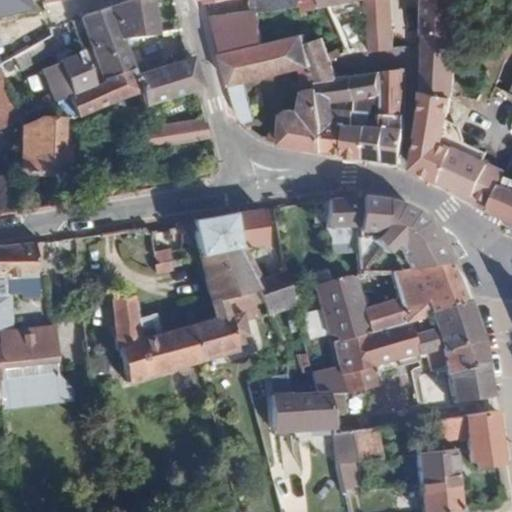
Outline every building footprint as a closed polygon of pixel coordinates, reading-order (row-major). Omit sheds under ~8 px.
[(0,0),(0,19),(32,11),(29,0),(0,0)] [(152,0),(117,0),(110,3),(120,37),(123,36),(157,31),(152,0)] [(264,0),(267,9),(300,2),(299,0),(264,0)] [(389,0),(363,0),(366,23),(391,20),(389,0)] [(456,35),(460,0),(423,0),(423,31),(456,35)] [(110,3),(79,13),(91,45),(102,78),(133,67),(123,36),(120,37),(110,3)] [(349,51),(331,3),(321,5),(340,53),(349,51)] [(258,10),(211,13),(223,52),(261,43),(258,10)] [(79,13),(69,16),(82,48),(91,45),(79,13)] [(391,20),(366,23),(369,51),(392,48),(391,20)] [(453,62),(456,35),(423,31),(421,108),(412,166),(473,195),(488,162),(484,160),(487,152),(465,143),(461,129),(447,122),(453,62)] [(261,43),(223,52),(232,83),(301,67),(312,65),(305,41),(303,33),(261,43)] [(152,36),(153,54),(176,53),(176,36),(152,36)] [(312,65),(301,67),(305,87),(322,86),(322,79),(335,77),(322,37),(305,41),(312,65)] [(96,82),(82,48),(57,59),(58,60),(71,94),(96,82)] [(190,55),(163,64),(173,97),(195,91),(202,89),(190,55)] [(71,94),(58,60),(41,67),(55,101),(69,95),(71,94)] [(163,64),(135,73),(133,74),(139,90),(144,105),(173,97),(163,64)] [(403,66),(380,70),(380,96),(380,114),(403,112),(403,66)] [(103,79),(96,82),(71,94),(69,95),(72,105),(76,114),(139,90),(133,74),(135,73),(133,67),(102,78),(103,79)] [(0,125),(22,117),(0,68),(0,125)] [(380,70),(352,74),(355,98),(380,96),(380,70)] [(322,79),(322,86),(323,97),(355,98),(352,74),(322,79)] [(240,125),(256,120),(245,83),(230,88),(240,125)] [(282,112),(281,141),(323,149),(325,123),(324,108),(323,97),(322,86),(305,87),(302,108),(290,107),(282,112)] [(69,95),(55,101),(59,110),(72,105),(69,95)] [(323,97),(324,108),(334,108),(334,97),(323,97)] [(325,123),(323,149),(343,153),(345,125),(354,126),(354,118),(354,109),(334,108),(324,108),(325,123)] [(157,144),(208,137),(203,117),(202,117),(131,127),(157,144)] [(345,125),(343,153),(363,155),(364,120),(354,118),(354,126),(345,125)] [(59,146),(59,120),(39,120),(23,125),(22,171),(64,171),(64,146),(59,146)] [(364,120),(363,155),(399,160),(403,124),(385,126),(385,122),(364,120)] [(270,130),(268,139),(281,141),(281,133),(270,130)] [(506,171),(488,162),(473,195),(490,202),(500,181),(506,171)] [(511,187),(500,181),(490,202),(487,208),(511,217),(511,187)] [(356,195),(325,197),(323,228),(353,226),(356,195)] [(388,200),(356,195),(353,226),(354,252),(360,274),(391,270),(445,264),(419,213),(388,200)] [(231,212),(236,248),(263,242),(259,208),(231,212)] [(185,219),(196,254),(236,248),(231,212),(185,219)] [(0,244),(0,278),(3,278),(5,295),(34,294),(31,276),(34,275),(30,240),(0,244)] [(236,248),(196,254),(210,303),(220,300),(256,290),(252,283),(236,248)] [(170,249),(153,250),(154,272),(171,271),(170,249)] [(464,303),(445,264),(391,270),(397,298),(360,309),(352,281),(348,279),(313,285),(328,341),(405,321),(432,315),(464,303)] [(285,271),(252,283),(256,290),(268,314),(293,304),(285,271)] [(116,349),(125,380),(197,359),(188,327),(140,340),(137,320),(133,294),(108,299),(114,350),(116,349)] [(188,327),(197,359),(235,348),(232,340),(245,336),(239,314),(226,318),(220,300),(210,303),(215,320),(188,327)] [(472,324),(464,303),(432,315),(405,321),(414,353),(424,351),(439,347),(438,344),(450,341),(448,330),(472,324)] [(239,314),(245,336),(259,332),(253,310),(239,314)] [(148,318),(137,320),(140,340),(153,337),(148,318)] [(328,341),(340,392),(374,386),(371,372),(370,365),(415,354),(414,353),(405,321),(328,341)] [(479,341),(472,324),(448,330),(450,341),(438,344),(439,347),(424,351),(428,369),(444,366),(446,373),(482,363),(479,341)] [(370,365),(371,372),(417,360),(415,354),(370,365)] [(0,388),(54,382),(52,357),(0,361),(0,388)] [(493,409),(482,363),(446,373),(447,378),(452,402),(454,415),(491,410),(493,409)] [(244,373),(246,382),(279,374),(277,365),(244,373)] [(444,366),(428,369),(431,382),(447,378),(446,373),(444,366)] [(447,378),(431,382),(428,382),(433,404),(440,404),(452,402),(447,378)] [(325,393),(313,393),(288,393),(295,430),(332,427),(325,393)] [(493,409),(491,410),(454,415),(435,417),(439,439),(462,437),(467,461),(473,461),(474,468),(497,465),(501,464),(493,409)] [(347,431),(352,460),(377,457),(373,427),(347,431)] [(414,453),(418,486),(455,482),(450,449),(414,453)] [(336,462),(341,495),(357,493),(352,460),(336,462)] [(418,486),(420,511),(455,511),(459,511),(455,482),(418,486)] [(303,511),(302,492),(282,494),(283,511),(303,511)]
